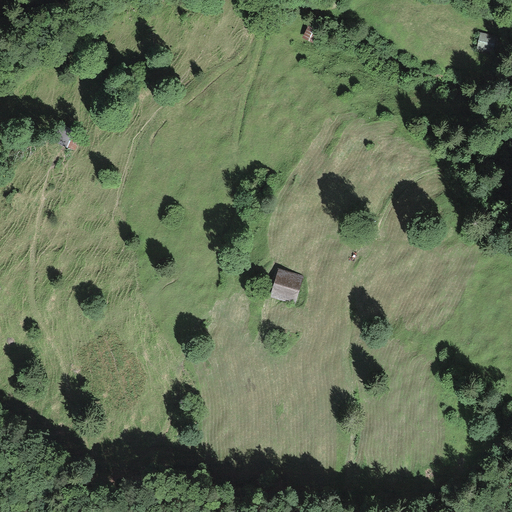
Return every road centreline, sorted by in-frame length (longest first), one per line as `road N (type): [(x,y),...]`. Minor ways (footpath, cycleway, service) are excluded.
road 1 (track): [(295,3),(295,19),(263,37),(238,116),(226,297),(190,344),(154,446),(101,486),(84,489),(87,447),(65,359),(31,303),(35,218),(66,142)]
road 2 (track): [(511,102),(503,149),(490,163),(419,181),(397,203),(350,295),(337,511)]
